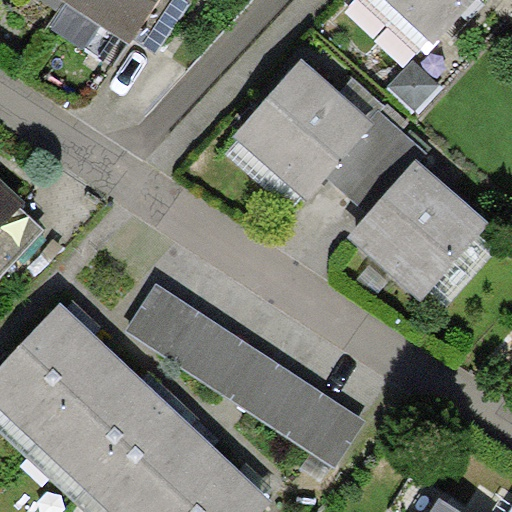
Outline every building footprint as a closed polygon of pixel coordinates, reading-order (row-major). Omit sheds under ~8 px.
[(162,0),(68,0),(65,6),(131,48),(162,0)] [(480,0),(381,0),(434,49),(480,0)] [(368,123),(302,64),(235,139),(307,203),(328,180),(374,128),(368,123)] [(379,112),(368,123),(374,128),(328,180),(369,217),(417,163),(419,165),(428,155),(379,112)] [(419,165),(417,163),(369,217),(348,241),(422,305),(490,227),(419,165)] [(0,232),(26,205),(0,180),(0,232)] [(156,286),(126,331),(336,469),(366,424),(156,286)] [(0,371),(0,411),(37,446),(119,361),(61,307),(0,371)] [(37,446),(87,495),(169,408),(119,361),(37,446)] [(87,495),(105,511),(157,511),(215,452),(169,408),(87,495)] [(267,511),(273,507),(215,452),(157,511),(267,511)] [(434,511),(453,511),(440,503),(434,511)]
